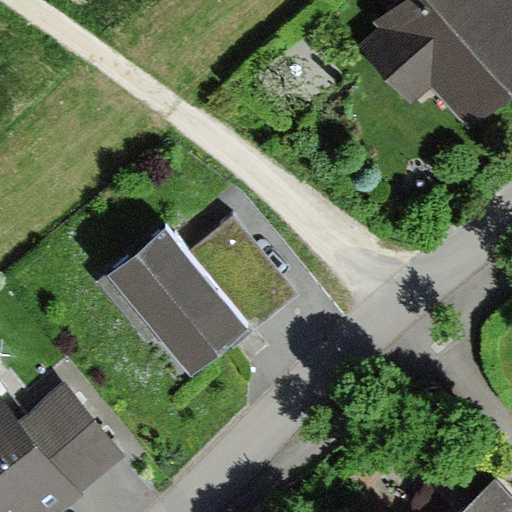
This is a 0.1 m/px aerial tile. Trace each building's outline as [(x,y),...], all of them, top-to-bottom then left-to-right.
[(373,16),(352,35),(407,95),(425,79),(462,119),(511,73),(511,0),(380,0),(368,11),(373,16)] [(248,320),(228,337),(235,345),(301,291),(236,212),(190,248),(248,320)] [(166,219),(108,266),(191,367),(228,337),(248,320),(190,248),(166,219)] [(0,383),(0,511),(34,511),(118,443),(59,373),(20,407),(0,383)] [(511,511),(511,481),(490,460),(437,511),(511,511)]
